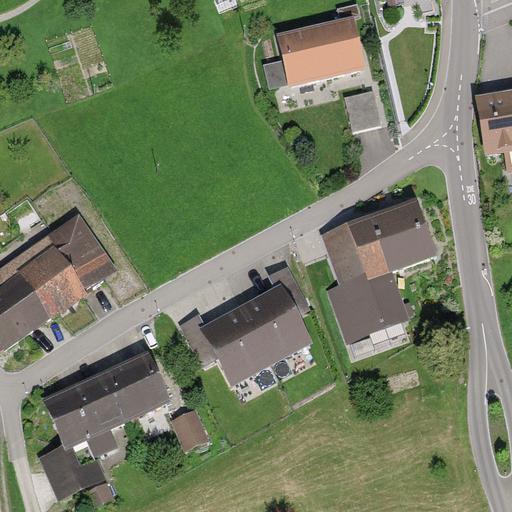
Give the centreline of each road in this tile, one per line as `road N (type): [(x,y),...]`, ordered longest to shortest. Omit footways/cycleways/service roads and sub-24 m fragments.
road 1 (residential): [(455,138),(130,315),(9,393)]
road 2 (tertiary): [(511,511),(455,138)]
road 3 (track): [(35,511),(9,393),(0,421)]
road 4 (tertiary): [(455,138),(464,0)]
